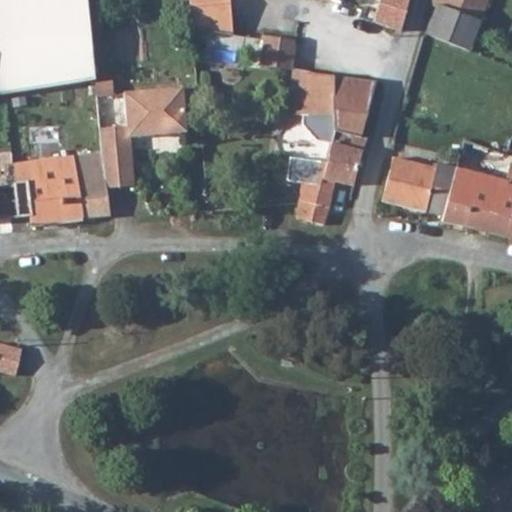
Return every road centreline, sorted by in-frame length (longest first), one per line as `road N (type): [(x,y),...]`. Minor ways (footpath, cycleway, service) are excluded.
road 1 (residential): [(364,250),(0,249)]
road 2 (residential): [(380,511),(381,389),(364,250)]
road 3 (residential): [(364,250),(364,188),(421,0)]
road 4 (unknown): [(212,338),(191,511)]
road 5 (residential): [(511,402),(460,439),(407,511)]
road 6 (residential): [(364,250),(431,250),(511,266)]
